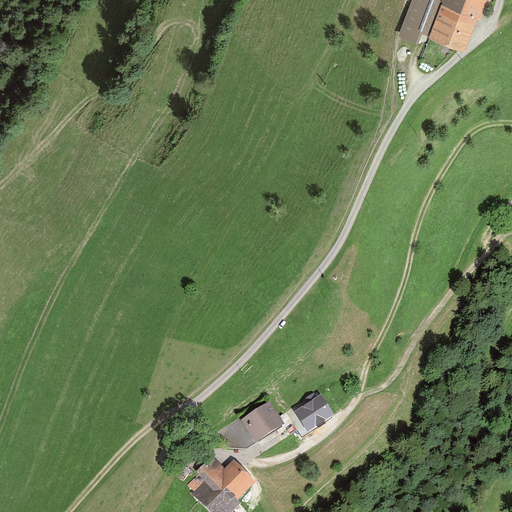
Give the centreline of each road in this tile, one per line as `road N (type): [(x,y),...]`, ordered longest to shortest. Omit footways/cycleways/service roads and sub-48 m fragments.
road 1 (track): [(286,433),(249,454),(189,452),(174,444),(174,424),(318,272),(408,102),(485,32),(500,0)]
road 2 (track): [(511,124),(471,132),(428,197),(400,293),(341,421),(283,457),(254,462),(236,455)]
road 3 (track): [(357,396),(394,375),(448,296),(511,230)]
road 4 (track): [(186,408),(127,445),(69,511)]
